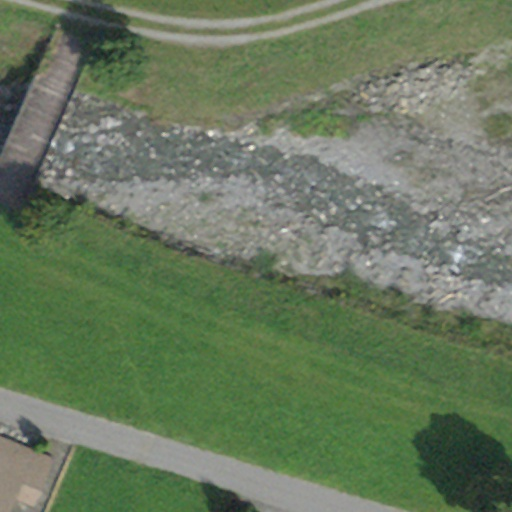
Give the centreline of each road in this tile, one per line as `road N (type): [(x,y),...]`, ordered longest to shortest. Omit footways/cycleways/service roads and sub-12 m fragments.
road 1 (track): [(31,0),(204,45),(279,34),(395,0)]
road 2 (residential): [(0,405),(347,511)]
road 3 (track): [(0,211),(81,15)]
